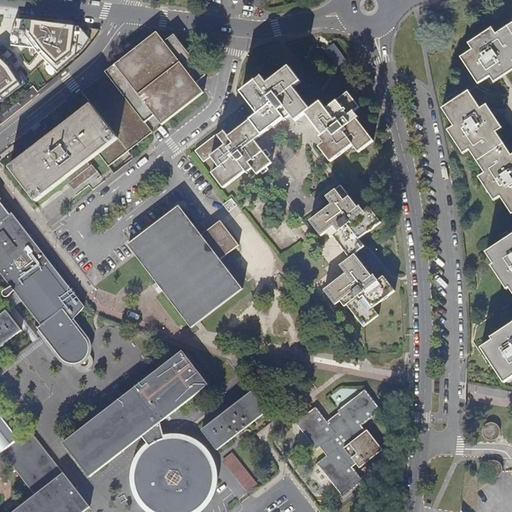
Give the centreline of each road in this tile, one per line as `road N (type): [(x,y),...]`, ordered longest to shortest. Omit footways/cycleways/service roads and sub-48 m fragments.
road 1 (residential): [(465,394),(226,356),(93,304),(0,185)]
road 2 (residential): [(375,29),(412,191),(423,371),(412,511)]
road 3 (residential): [(70,226),(218,104),(228,27)]
road 4 (residential): [(228,27),(18,0)]
